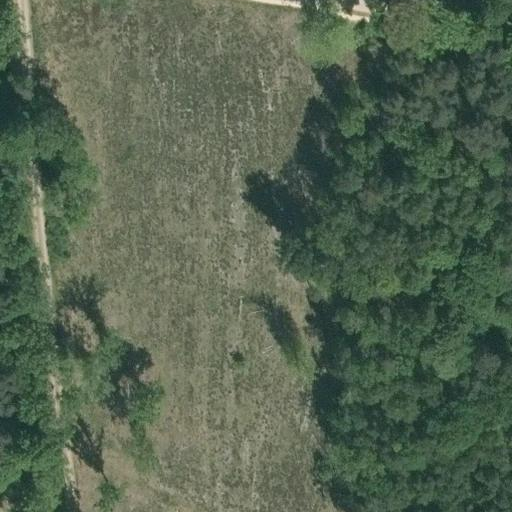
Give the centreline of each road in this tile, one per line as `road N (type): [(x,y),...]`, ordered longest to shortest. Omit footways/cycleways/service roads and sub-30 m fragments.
road 1 (track): [(64,511),(19,0)]
road 2 (track): [(341,0),(511,32)]
